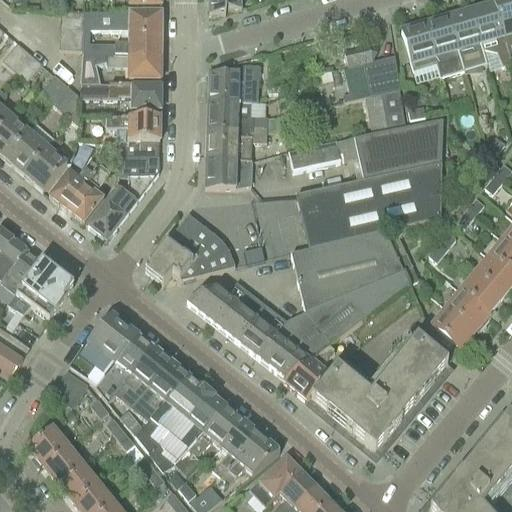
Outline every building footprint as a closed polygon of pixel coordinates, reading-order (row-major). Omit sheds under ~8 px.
[(24,0),(7,0),(9,10),(25,8),(24,0)] [(69,0),(70,3),(126,3),(126,10),(138,10),(158,10),(158,0),(69,0)] [(207,0),(208,19),(224,19),(224,15),(240,15),(239,0),(207,0)] [(511,3),(491,9),(492,10),(509,71),(511,70),(508,62),(511,60),(511,3)] [(470,16),(469,17),(480,57),(482,56),(497,60),(500,73),(509,71),(492,10),(489,11),(490,12),(485,14),(483,11),(483,10),(470,16)] [(60,16),(59,30),(81,31),(81,17),(76,17),(60,16)] [(81,31),(80,41),(88,41),(88,37),(126,37),(126,41),(158,41),(159,17),(139,17),(126,17),(126,19),(83,18),(81,17),(81,31)] [(447,23),(446,24),(457,64),(480,57),(469,17),(466,18),(467,19),(462,21),(460,18),(460,17),(447,23)] [(423,31),(434,70),(439,85),(462,78),(457,64),(446,24),(443,25),(444,26),(439,28),(437,25),(437,24),(424,30),(423,31)] [(59,41),(58,44),(80,44),(80,41),(81,31),(59,30),(59,41)] [(411,77),(434,70),(423,31),(420,31),(421,33),(416,34),(414,32),(414,31),(414,30),(401,37),(400,37),(405,56),(411,77)] [(80,44),(80,56),(81,57),(81,63),(158,63),(158,41),(126,41),(126,51),(88,51),(88,41),(80,41),(80,44)] [(58,44),(58,55),(80,56),(80,44),(58,44)] [(1,67),(13,77),(28,60),(16,49),(1,67)] [(342,59),(346,72),(369,67),(374,58),(366,53),(342,59)] [(28,60),(13,77),(26,88),(41,71),(28,60)] [(350,99),(341,101),(342,108),(369,102),(379,100),(398,96),(393,62),(378,65),(370,67),(343,73),(350,99)] [(81,63),(79,91),(99,91),(96,80),(95,75),(94,72),(105,69),(107,75),(126,75),(125,85),(138,85),(158,85),(158,63),(81,63)] [(207,77),(206,107),(256,108),(258,72),(242,72),(241,73),(232,73),(232,78),(207,77)] [(38,99),(51,110),(66,92),(53,81),(38,99)] [(78,104),(78,107),(117,107),(117,104),(129,104),(129,117),(138,117),(158,118),(158,91),(138,91),(130,91),(129,91),(99,91),(79,91),(79,95),(78,103),(78,104)] [(51,110),(58,116),(73,98),(66,92),(51,110)] [(398,96),(379,100),(386,136),(403,133),(398,96)] [(73,98),(58,116),(77,132),(78,107),(78,104),(78,103),(73,98)] [(206,107),(205,135),(264,137),(265,124),(251,124),(251,109),(256,110),(256,108),(206,107)] [(406,117),(407,126),(423,123),(421,114),(406,117)] [(291,119),(274,123),(278,139),(295,135),(291,119)] [(3,164),(3,165),(4,164),(27,138),(8,122),(0,130),(0,160),(3,164)] [(115,151),(118,151),(117,163),(157,164),(158,123),(127,123),(126,124),(105,123),(104,135),(116,135),(115,151)] [(440,170),(442,124),(403,133),(386,136),(351,144),(361,187),(440,170)] [(27,138),(3,165),(4,165),(4,164),(22,180),(21,180),(22,181),(23,180),(46,154),(53,145),(34,129),(27,138)] [(205,135),(204,164),(249,166),(250,149),(264,149),(264,137),(205,135)] [(494,144),(485,156),(492,162),(502,150),(494,144)] [(339,169),(335,147),(286,157),(290,179),(339,169)] [(46,154),(23,180),(41,196),(41,197),(42,198),(65,170),(65,169),(64,170),(46,154)] [(492,162),(485,156),(475,168),(483,174),(492,162)] [(97,217),(85,232),(105,248),(136,208),(144,196),(156,180),(157,171),(157,164),(117,163),(116,184),(126,185),(126,202),(115,194),(113,196),(106,205),(97,217)] [(203,193),(203,195),(223,195),(235,195),(249,194),(249,166),(204,164),(203,193)] [(98,174),(90,167),(76,185),(67,177),(59,187),(47,203),(65,216),(98,174)] [(361,187),(295,201),(307,256),(379,238),(438,224),(440,170),(361,187)] [(502,170),(491,182),(500,189),(510,177),(502,170)] [(98,174),(65,216),(83,231),(95,214),(102,205),(94,199),(107,181),(98,174)] [(491,182),(482,194),(490,201),(500,189),(491,182)] [(474,204),(463,216),(472,223),(482,211),(474,204)] [(463,216),(454,228),(462,235),(472,223),(463,216)] [(186,222),(143,276),(161,292),(171,279),(180,287),(233,274),(232,271),(231,268),(230,264),(228,261),(227,259),(225,255),(224,253),(222,251),(221,249),(219,247),(218,246),(216,244),(215,243),(203,233),(200,231),(187,221),(186,222)] [(511,233),(500,247),(511,256),(511,233)] [(0,258),(10,245),(0,237),(0,258)] [(285,327),(256,364),(269,374),(285,386),(286,387),(330,352),(330,351),(404,295),(390,265),(379,238),(307,256),(285,261),(301,316),(285,327)] [(446,238),(436,251),(443,257),(454,245),(446,238)] [(0,286),(24,256),(10,245),(0,258),(0,286)] [(511,256),(500,247),(486,264),(511,285),(511,256)] [(436,251),(426,263),(434,269),(443,257),(436,251)] [(0,286),(0,308),(4,312),(38,267),(39,267),(24,255),(24,256),(0,286)] [(395,263),(401,277),(410,272),(404,259),(395,263)] [(511,285),(486,264),(472,281),(500,304),(511,289),(511,285)] [(38,267),(5,312),(14,318),(15,317),(21,322),(29,313),(55,280),(38,267)] [(410,272),(401,277),(408,292),(416,287),(410,272)] [(55,280),(29,313),(47,327),(71,292),(55,280)] [(472,281),(458,298),(486,321),(500,304),(472,281)] [(199,299),(185,309),(231,344),(259,308),(234,288),(224,301),(214,292),(199,299)] [(458,298),(444,315),(472,338),(477,332),(479,334),(487,324),(485,322),(486,321),(458,298)] [(231,344),(256,364),(285,327),(259,308),(231,344)] [(472,338),(444,315),(430,333),(458,356),(463,349),(466,351),(473,341),(471,339),(472,338)] [(21,322),(15,317),(10,325),(16,329),(21,322)] [(84,350),(75,364),(67,375),(89,389),(92,393),(116,366),(117,366),(137,343),(109,322),(84,350)] [(16,329),(10,325),(4,333),(11,337),(16,329)] [(116,366),(92,393),(104,408),(111,400),(129,381),(131,378),(152,355),(137,343),(117,366),(116,366)] [(329,381),(312,402),(328,415),(325,419),(373,458),(445,371),(414,346),(405,356),(396,349),(358,395),(334,375),(329,381)] [(0,379),(8,385),(21,365),(0,350),(0,379)] [(285,386),(282,389),(306,409),(312,402),(329,381),(320,373),(333,358),(328,354),(286,387),(285,386)] [(129,381),(111,400),(112,401),(113,402),(115,403),(116,404),(118,406),(121,408),(128,414),(146,395),(148,393),(151,390),(170,370),(155,357),(152,355),(131,378),(129,381)] [(146,395),(128,414),(135,419),(145,427),(146,428),(148,425),(150,423),(187,384),(186,383),(170,370),(151,390),(148,393),(146,395)] [(65,378),(57,390),(77,403),(85,392),(65,378)] [(147,461),(157,451),(173,434),(178,422),(204,398),(187,384),(148,425),(149,425),(132,443),(147,461)] [(77,403),(57,390),(50,401),(70,414),(77,403)] [(157,451),(147,461),(157,472),(157,473),(159,475),(159,476),(160,476),(171,470),(178,463),(180,462),(184,458),(227,417),(226,416),(225,415),(204,398),(178,422),(173,434),(157,451)] [(88,412),(99,425),(107,419),(96,406),(88,412)] [(178,463),(171,470),(173,471),(176,475),(184,483),(199,468),(195,463),(211,447),(219,454),(244,431),(229,418),(227,417),(184,458),(180,462),(178,463)] [(511,511),(511,425),(511,427),(506,423),(432,511),(511,511)] [(103,431),(113,444),(122,438),(112,424),(103,431)] [(210,476),(219,483),(260,445),(244,431),(219,454),(227,461),(210,476)] [(25,453),(41,472),(65,453),(49,434),(25,453)] [(122,438),(113,444),(124,457),(132,450),(122,438)] [(260,445),(219,483),(227,490),(243,474),(251,481),(278,459),(260,445)] [(41,472),(56,491),(80,471),(65,453),(41,472)] [(133,468),(144,482),(152,475),(142,462),(133,468)] [(248,511),(263,511),(298,479),(284,465),(258,491),(256,489),(247,497),(251,501),(244,508),(248,511)] [(56,491),(71,510),(95,490),(80,471),(56,491)] [(152,475),(144,482),(154,495),(162,488),(152,475)] [(176,478),(167,485),(175,495),(184,489),(176,478)] [(278,511),(292,511),(312,493),(298,479),(263,511),(265,511),(278,499),(285,506),(278,511)] [(71,510),(72,511),(106,511),(110,509),(95,490),(71,510)] [(183,490),(176,496),(188,511),(196,504),(183,490)] [(196,504),(188,511),(189,511),(212,511),(220,506),(208,493),(196,504)] [(321,511),(326,508),(312,493),(292,511),(321,511)] [(181,511),(172,500),(164,506),(168,511),(181,511)]
